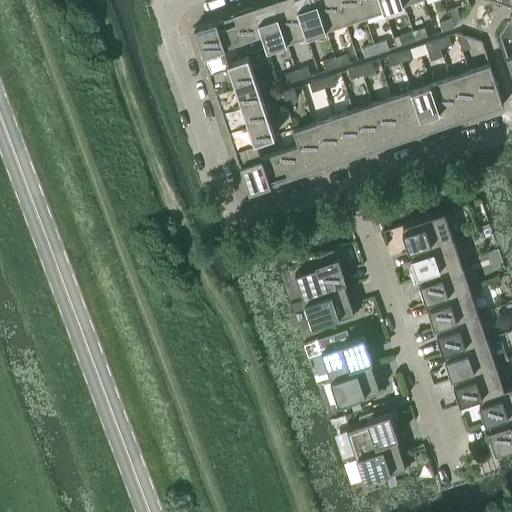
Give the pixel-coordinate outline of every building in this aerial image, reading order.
[(255,3),(253,4),(267,46),(287,39),(272,0),(264,0),(262,1),(263,3),(255,6),(255,3)] [(272,0),(287,39),(306,32),(295,0),(272,0)] [(295,0),(306,32),(326,26),(317,0),(295,0)] [(317,0),(326,26),(345,19),(338,0),(317,0)] [(338,0),(345,19),(365,13),(360,0),(338,0)] [(360,0),(365,13),(384,6),(381,0),(360,0)] [(448,6),(451,15),(455,24),(461,16),(457,3),(448,6)] [(216,16),(215,17),(224,44),(225,43),(261,31),(266,46),(267,46),(253,4),(224,14),(224,16),(217,19),(216,16)] [(511,13),(504,25),(499,32),(501,35),(511,31),(511,13)] [(455,24),(451,15),(439,19),(442,28),(455,24)] [(194,24),(209,67),(248,54),(248,52),(230,58),(225,43),(224,44),(215,17),(194,24)] [(425,25),(413,29),(416,37),(428,33),(425,25)] [(416,37),(413,29),(401,33),(404,41),(416,37)] [(456,30),(462,48),(471,46),(467,33),(457,30),(456,30)] [(449,33),(436,37),(442,53),(439,45),(452,41),(449,33)] [(442,53),(436,37),(425,41),(431,58),(442,53)] [(386,38),(374,42),(377,50),(389,46),(386,38)] [(377,50),(374,42),(362,46),(365,54),(377,50)] [(411,48),(399,52),(402,61),(414,57),(411,48)] [(348,51),(336,55),(338,63),(350,59),(348,51)] [(402,61),(399,52),(387,56),(390,65),(402,61)] [(209,67),(215,86),(255,73),(248,54),(209,67)] [(338,63),(336,55),(324,59),(326,67),(338,63)] [(372,60),(360,64),(364,74),(376,70),(372,60)] [(489,61),(469,67),(483,109),(503,102),(489,61)] [(309,64),(296,68),(299,76),(311,72),(309,64)] [(364,74),(360,64),(348,69),(351,78),(364,74)] [(469,67),(449,74),(463,116),(465,115),(464,113),(472,110),(472,113),(483,109),(469,67)] [(299,76),(296,68),(284,71),(287,80),(299,76)] [(215,86),(222,106),(261,92),(255,73),(215,86)] [(333,74),(321,78),(325,87),(336,84),(333,74)] [(449,74),(430,80),(444,122),(445,122),(445,119),(452,117),(453,119),(463,116),(449,74)] [(325,87),(321,78),(309,81),(312,91),(325,87)] [(430,80),(411,87),(425,128),(444,122),(430,80)] [(283,91),(286,100),(298,96),(295,87),(283,91)] [(411,87),(392,93),(406,135),(407,135),(406,132),(414,130),(414,132),(425,128),(411,87)] [(222,106),(228,125),(268,112),(261,92),(222,106)] [(392,93),(372,100),(386,142),(387,141),(387,139),(394,136),(395,138),(406,135),(392,93)] [(372,100),(353,106),(367,148),(368,148),(367,145),(375,142),(376,145),(386,142),(372,100)] [(353,106),(333,113),(347,154),(349,154),(348,152),(356,149),(356,151),(367,148),(353,106)] [(228,125),(235,144),(274,131),(268,112),(228,125)] [(333,113),(314,119),(328,161),(329,161),(328,158),(336,156),(337,158),(347,154),(333,113)] [(314,119),(294,126),(308,168),(310,167),(309,165),(316,162),(317,165),(328,161),(314,119)] [(261,154),(270,181),(271,180),(270,178),(278,175),(279,178),(308,168),(294,126),(293,126),(298,141),(262,153),(261,154)] [(235,144),(249,187),(270,181),(261,154),(262,153),(257,138),(274,132),(274,131),(235,144)] [(403,222),(412,248),(453,234),(446,216),(454,213),(452,205),(403,222)] [(412,248),(420,273),(461,259),(455,241),(463,238),(461,232),(453,234),(412,248)] [(295,271),(304,297),(345,283),(336,257),(334,257),(334,258),(295,271)] [(420,273),(429,299),(470,285),(463,266),(471,264),(469,257),(461,260),(461,259),(420,273)] [(429,299),(437,324),(478,310),(472,292),(480,289),(478,282),(470,285),(429,299)] [(345,283),(304,297),(312,324),(342,314),(342,316),(357,311),(356,309),(350,293),(351,293),(351,291),(348,292),(345,283)] [(437,324),(446,350),(487,336),(480,317),(488,314),(486,308),(478,311),(478,310),(437,324)] [(446,350),(454,375),(495,361),(489,342),(497,340),(495,333),(487,336),(446,350)] [(321,348),(329,374),(371,360),(362,334),(360,335),(321,348)] [(454,375),(463,400),(511,383),(511,382),(503,386),(497,368),(506,365),(503,359),(495,361),(454,375)] [(371,360),(329,374),(338,401),(368,391),(368,393),(383,388),(382,386),(376,370),(377,370),(377,368),(373,369),(371,360)] [(480,395),(488,420),(511,411),(511,383),(463,400),(463,401),(480,395)] [(353,410),(361,407),(359,399),(351,402),(353,410)] [(346,425),(355,451),(396,437),(387,411),(385,411),(386,412),(346,425)] [(511,411),(488,420),(497,446),(511,441),(511,411)] [(396,437),(355,451),(364,478),(393,468),(394,470),(409,465),(408,463),(407,463),(402,447),(403,446),(402,445),(399,446),(396,437)]
